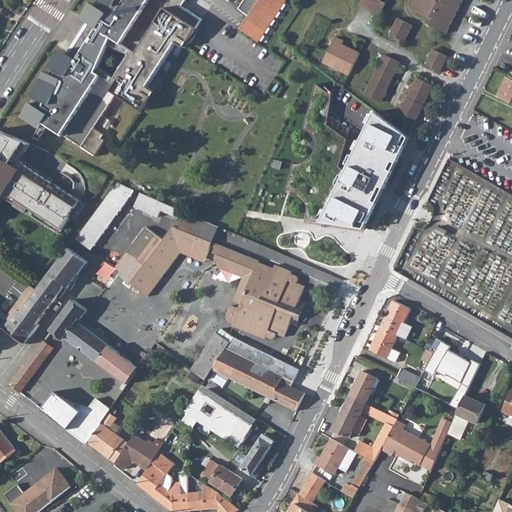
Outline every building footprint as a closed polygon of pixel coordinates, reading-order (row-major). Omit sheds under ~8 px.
[(33,103),(24,117),(39,127),(49,113),(53,116),(47,125),(93,155),(103,140),(100,138),(102,134),(93,127),(115,93),(123,98),(135,79),(146,86),(175,42),(183,47),(202,19),(182,6),(185,0),(102,0),(94,13),(34,103),(33,103)] [(228,0),(229,0),(230,1),(230,0),(244,0),(239,8),(249,16),(241,28),(258,42),(285,0),(228,0)] [(382,0),(361,0),(360,3),(380,14),(386,2),(382,0)] [(414,0),(411,7),(434,18),(431,25),(447,33),(462,0),(414,0)] [(389,33),(404,40),(413,24),(398,17),(389,33)] [(349,75),(360,52),(346,45),(344,46),(342,45),(344,40),(335,36),(323,62),(349,75)] [(426,66),(440,73),(449,56),(435,49),(426,66)] [(365,93),(381,102),(390,83),(386,80),(396,60),(380,52),(370,72),(374,74),(365,93)] [(398,117),(404,121),(400,130),(409,135),(434,86),(418,78),(398,117)] [(511,80),(507,78),(499,96),(511,102),(511,80)] [(413,141),(377,114),(360,146),(329,126),(332,96),(317,86),(305,129),(315,137),(317,144),(317,150),(314,157),(309,163),(302,167),(295,166),(289,190),(300,192),(306,201),(308,207),(307,220),(368,234),(413,141)] [(49,113),(43,122),(47,125),(53,116),(49,113)] [(14,205),(26,212),(28,208),(61,229),(80,200),(17,160),(10,171),(0,164),(0,160),(6,150),(3,148),(5,146),(0,142),(0,195),(3,198),(6,194),(17,201),(14,205)] [(120,182),(77,238),(91,249),(137,190),(134,188),(120,182)] [(151,196),(142,192),(136,205),(160,216),(162,209),(183,218),(186,211),(151,196)] [(180,227),(197,234),(212,240),(220,225),(186,211),(183,218),(180,227)] [(164,238),(182,251),(183,251),(205,261),(206,257),(197,253),(201,244),(195,241),(197,234),(180,227),(174,224),(164,238)] [(68,237),(74,242),(77,238),(82,231),(76,226),(68,237)] [(146,226),(116,267),(122,271),(124,277),(150,296),(183,251),(182,251),(164,238),(146,226)] [(197,234),(195,241),(201,244),(197,253),(206,257),(212,240),(197,234)] [(233,304),(228,316),(229,320),(234,322),(233,325),(266,339),(268,336),(274,338),(276,336),(278,332),(286,336),(292,322),(294,316),(296,317),(300,314),(302,309),(301,306),(299,305),(301,300),(306,286),(299,282),(299,280),(299,276),(292,272),(293,270),(276,264),(274,267),(260,261),(260,260),(217,243),(214,252),(217,254),(216,257),(221,267),(244,276),(251,279),(240,307),(233,304)] [(50,272),(67,284),(63,290),(65,291),(87,262),(69,248),(60,260),(50,272)] [(91,278),(109,290),(122,271),(116,267),(104,259),(91,278)] [(2,324),(6,327),(5,328),(10,332),(22,341),(26,344),(39,326),(38,324),(58,297),(60,298),(65,291),(63,290),(67,284),(50,272),(43,283),(37,290),(30,285),(23,294),(2,324)] [(233,304),(240,307),(251,279),(244,276),(233,304)] [(51,331),(63,340),(65,338),(128,384),(140,366),(135,364),(78,321),(81,318),(82,319),(89,309),(75,299),(51,331)] [(381,327),(399,335),(408,340),(414,326),(405,322),(411,309),(394,300),(381,327)] [(371,350),(388,358),(392,349),(399,335),(381,327),(371,350)] [(10,332),(8,335),(20,343),(22,341),(10,332)] [(191,369),(206,380),(212,370),(230,342),(216,332),(191,369)] [(293,387),(291,386),(300,369),(234,337),(230,342),(212,370),(296,412),(305,393),(303,392),(293,387)] [(11,385),(21,392),(54,349),(43,341),(11,385)] [(461,360),(478,369),(484,357),(468,348),(461,360)] [(388,358),(396,362),(400,352),(392,349),(388,358)] [(422,359),(429,363),(433,356),(434,352),(428,349),(422,359)] [(135,364),(140,366),(144,361),(139,357),(135,364)] [(398,377),(416,386),(421,377),(402,368),(398,377)] [(351,395),(366,403),(378,378),(363,370),(351,395)] [(200,391),(255,426),(259,419),(205,384),(200,391)] [(511,414),(511,390),(503,410),(511,414)] [(58,391),(44,408),(88,442),(113,408),(98,398),(91,406),(69,398),(58,391)] [(186,412),(241,448),(255,426),(200,391),(186,412)] [(351,395),(334,430),(349,438),(366,403),(351,395)] [(470,419),(478,423),(487,404),(467,395),(458,414),(470,419)] [(372,413),(395,424),(397,420),(398,418),(375,407),(372,413)] [(470,419),(458,414),(454,422),(449,433),(461,439),(470,419)] [(181,420),(187,424),(190,419),(184,415),(181,420)] [(446,440),(454,422),(444,418),(436,435),(446,440)] [(177,427),(190,435),(194,429),(187,424),(181,420),(177,427)] [(382,449),(390,454),(392,451),(396,453),(396,454),(411,461),(412,460),(432,471),(441,450),(404,429),(406,425),(397,420),(395,424),(394,426),(382,449)] [(88,442),(116,463),(129,443),(103,423),(88,442)] [(394,426),(388,423),(374,448),(361,442),(355,452),(357,453),(367,458),(375,462),(382,449),(394,426)] [(0,461),(1,462),(16,450),(0,430),(0,461)] [(116,463),(126,469),(132,459),(147,469),(159,452),(159,450),(135,434),(129,443),(116,463)] [(233,462),(253,476),(276,441),(264,434),(249,457),(241,451),(233,462)] [(436,435),(432,444),(441,450),(446,440),(436,435)] [(327,470),(342,444),(332,439),(321,458),(319,457),(316,464),(327,470)] [(327,470),(335,474),(339,467),(349,448),(342,444),(327,470)] [(339,467),(347,472),(353,461),(357,453),(355,452),(349,448),(339,467)] [(138,484),(172,511),(177,511),(190,511),(188,493),(175,495),(171,490),(161,483),(168,474),(175,464),(159,452),(147,469),(138,484)] [(343,491),(355,497),(375,462),(367,458),(351,485),(347,483),(343,491)] [(201,475),(210,480),(210,482),(232,497),(243,479),(221,465),(220,466),(211,460),(201,475)] [(27,494),(19,485),(6,496),(19,511),(41,511),(72,488),(58,470),(37,486),(40,490),(30,499),(27,494)] [(482,477),(490,481),(494,475),(485,470),(482,477)] [(312,473),(299,494),(309,501),(313,503),(326,482),(312,473)] [(175,495),(188,493),(187,475),(180,476),(181,483),(173,483),(172,478),(171,476),(168,474),(161,483),(171,490),(175,495)] [(188,493),(190,511),(219,508),(218,493),(207,485),(204,485),(205,492),(188,493)] [(27,494),(30,499),(40,490),(37,486),(27,494)] [(423,511),(428,503),(407,493),(401,504),(400,504),(395,511),(423,511)] [(294,502),(296,504),(305,509),(309,501),(299,494),(294,502)] [(305,509),(310,511),(315,511),(318,506),(313,503),(309,501),(305,509)] [(511,511),(511,507),(500,502),(495,511),(511,511)]
